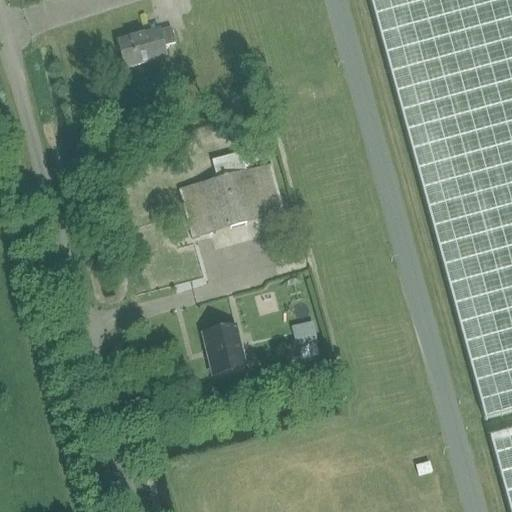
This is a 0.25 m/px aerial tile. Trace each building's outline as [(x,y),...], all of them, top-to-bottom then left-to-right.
[(511,511),(511,0),(367,0),(483,421),(511,413),(511,434),(489,441),(508,511),(511,511)] [(159,31),(116,43),(123,70),(166,59),(163,47),(175,44),(171,30),(160,33),(159,31)] [(267,168),(175,191),(188,240),(213,234),(258,222),(279,217),(267,168)] [(234,328),(203,335),(213,379),(244,372),(234,328)] [(417,475),(430,471),(427,462),(414,465),(417,475)]
